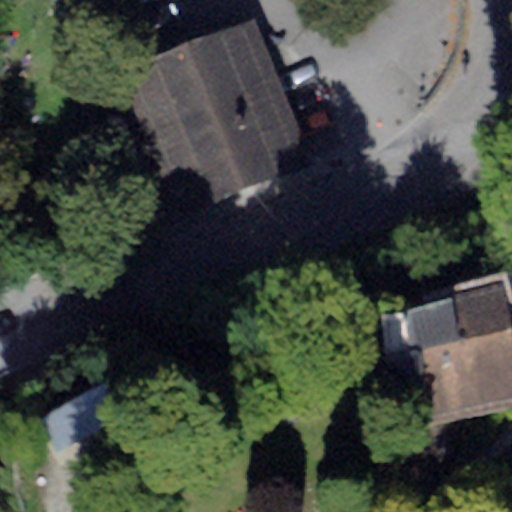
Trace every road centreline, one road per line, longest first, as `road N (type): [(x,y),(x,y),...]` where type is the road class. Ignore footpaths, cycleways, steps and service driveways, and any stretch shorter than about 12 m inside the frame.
road 1 (primary): [(465,164),(276,226),(0,338)]
road 2 (tertiary): [(511,2),(465,164)]
